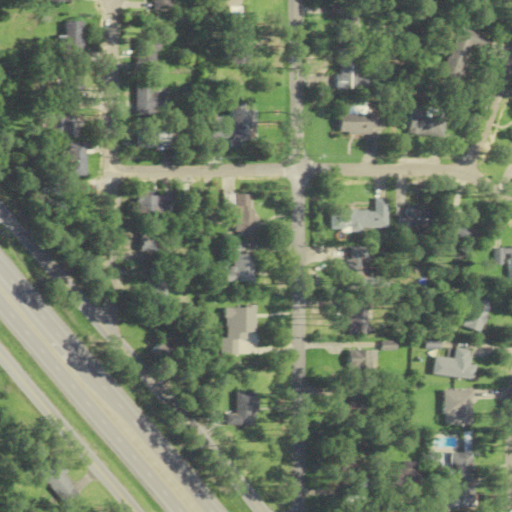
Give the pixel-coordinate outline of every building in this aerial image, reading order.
[(338,14),(338,37),(355,37),(355,6),(326,6),(326,14),(338,14)] [(227,7),(227,53),(244,53),(244,7),(227,7)] [(65,54),(83,54),(83,21),(65,21),(65,54)] [(438,78),(457,85),(470,45),(484,50),(488,38),(456,27),(438,78)] [(135,38),(135,69),(156,70),(157,39),(135,38)] [(336,90),(361,90),(361,50),(336,50),(336,90)] [(167,93),(152,93),(152,81),(135,81),(135,115),(167,115),(167,93)] [(439,139),(443,115),(420,111),(421,105),(410,104),(404,133),(439,139)] [(229,139),(229,147),(251,147),(250,109),(239,109),(239,105),(229,105),(229,124),(207,124),(208,140),(229,139)] [(337,107),(337,134),(370,135),(370,128),(382,128),(382,107),(337,107)] [(43,115),(44,140),(81,138),(80,114),(43,115)] [(159,148),(159,124),(133,124),(133,148),(159,148)] [(69,160),(69,176),(85,176),(85,143),(66,143),(66,160),(69,160)] [(84,184),(66,184),(66,212),(84,212),(84,184)] [(138,217),(173,217),(173,193),(138,193),(138,217)] [(253,194),(222,194),(222,207),(228,207),(228,221),(234,221),(234,236),(252,237),(253,194)] [(328,209),(327,229),(384,231),(386,199),(372,198),(371,211),(328,209)] [(395,232),(432,233),(432,207),(402,207),(401,215),(396,215),(395,232)] [(463,255),(477,234),(451,217),(441,231),(460,243),(456,250),(463,255)] [(163,229),(141,229),(141,257),(163,257),(163,229)] [(252,283),(252,253),(239,253),(239,246),(224,246),(223,257),(231,257),(230,268),(221,268),(221,283),(252,283)] [(340,260),(340,287),(385,287),(385,276),(369,276),(369,247),(347,247),(348,260),(340,260)] [(507,286),(511,286),(511,247),(492,248),(492,267),(506,267),(507,286)] [(149,301),(166,301),(166,272),(149,272),(149,301)] [(479,332),(491,291),(472,285),(461,327),(479,332)] [(237,354),(237,339),(246,339),(246,333),(255,333),(254,306),(224,306),(224,338),(221,338),(221,354),(237,354)] [(366,309),(343,309),(343,334),(366,334),(366,309)] [(468,349),(452,348),(451,351),(448,351),(447,357),(432,356),(431,376),(472,379),(473,365),(467,364),(468,349)] [(347,373),(375,373),(375,349),(347,349),(347,373)] [(470,424),(470,390),(441,390),(441,424),(470,424)] [(256,426),(257,392),(236,391),(235,414),(226,414),(226,425),(256,426)] [(367,397),(348,397),(348,419),(367,419),(367,397)] [(472,453),(439,453),(439,504),(472,504),(472,453)] [(52,458),(36,471),(67,507),(82,494),(52,458)] [(343,485),(358,490),(364,473),(349,469),(343,485)]
